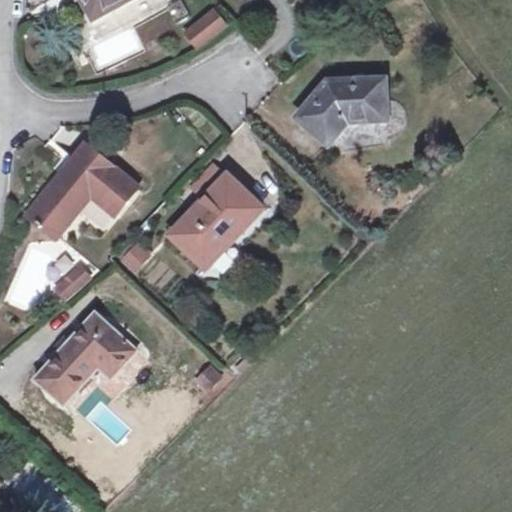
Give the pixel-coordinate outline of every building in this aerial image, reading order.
[(129,0),(83,0),(94,20),(129,0)] [(200,48),(227,27),(215,12),(188,33),(200,48)] [(388,121),(386,81),(330,83),(299,119),(330,145),(349,123),(388,121)] [(87,146),(27,216),(56,239),(92,197),(115,216),(139,188),(137,187),(141,182),(135,177),(131,182),(87,146)] [(195,188),(208,199),(227,179),(214,168),(195,188)] [(202,264),(228,237),(233,242),(263,210),(229,177),(227,179),(208,199),(173,237),(202,264)] [(228,237),(202,264),(209,271),(235,244),(233,242),(228,237)] [(137,269),(148,258),(137,248),(126,259),(137,269)] [(82,268),(71,277),(81,289),(92,279),(82,268)] [(71,277),(58,289),(67,301),(81,289),(71,277)] [(113,381),(139,352),(97,314),(36,381),(65,407),(100,369),(113,381)] [(208,392),(222,378),(213,369),(199,383),(208,392)]
